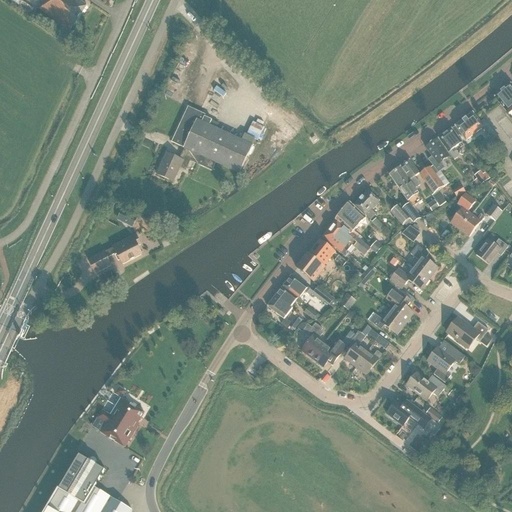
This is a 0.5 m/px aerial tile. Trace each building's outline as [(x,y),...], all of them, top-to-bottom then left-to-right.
[(19,5),(18,7),(17,9),(28,17),(34,9),(20,0),(11,0),(19,5)] [(48,0),(41,10),(70,30),(70,29),(71,29),(87,6),(78,0),(48,0)] [(511,85),(511,84),(494,97),(508,113),(511,109),(511,85)] [(239,174),(252,146),(209,126),(212,120),(195,113),(196,111),(188,107),(171,142),(208,159),(204,167),(212,170),(215,163),(239,174)] [(483,127),(473,113),(455,127),(466,141),(483,127)] [(481,123),(501,149),(504,147),(483,121),(481,123)] [(254,139),(258,131),(256,130),(257,126),(249,122),(243,134),(254,139)] [(459,145),(460,148),(463,146),(451,129),(438,139),(452,158),(454,158),(457,156),(457,154),(453,149),(459,145)] [(437,192),(444,187),(449,184),(436,166),(449,157),(437,140),(426,149),(432,157),(428,160),(433,166),(430,168),(430,167),(420,174),(433,194),(432,195),(440,207),(445,204),(437,192)] [(183,161),(180,160),(166,154),(157,175),(173,182),(180,168),(183,161)] [(409,180),(415,189),(421,185),(415,176),(419,173),(409,160),(400,167),(409,180)] [(486,168),(492,178),(500,173),(497,167),(493,170),(490,166),(486,168)] [(419,194),(415,189),(409,180),(400,167),(389,175),(413,207),(419,203),(419,202),(422,200),(418,194),(419,194)] [(483,174),(480,171),(474,176),(477,179),(474,181),(479,186),(490,178),(486,173),(483,174)] [(493,189),(496,184),(490,180),(487,185),(493,189)] [(453,191),(457,198),(465,193),(461,186),(453,191)] [(366,217),(367,217),(370,220),(376,214),(372,211),(380,202),(368,191),(354,206),(366,217)] [(462,209),(451,224),(460,231),(471,216),(467,213),(475,202),(467,196),(461,199),(457,205),(462,209)] [(432,212),(439,207),(434,200),(427,205),(432,212)] [(349,203),(335,220),(336,220),(352,233),(366,219),(349,203)] [(403,209),(413,223),(420,219),(420,218),(409,204),(403,209)] [(403,225),(409,219),(398,206),(391,212),(403,225)] [(502,212),(493,206),(485,215),(495,222),(502,212)] [(425,217),(431,224),(436,219),(431,213),(425,217)] [(469,238),(485,217),(481,214),(477,220),(471,216),(460,231),(469,238)] [(133,226),(137,219),(129,215),(125,222),(133,226)] [(376,219),(372,222),(381,231),(385,227),(376,219)] [(352,233),(336,220),(323,237),(340,251),(339,253),(344,257),(347,253),(343,249),(348,243),(354,248),(352,252),(360,258),(362,255),(364,256),(370,249),(352,233)] [(413,243),(420,234),(410,227),(402,234),(413,243)] [(122,265),(123,264),(142,255),(137,246),(133,238),(132,236),(113,247),(113,248),(104,253),(104,251),(88,260),(95,274),(111,266),(107,258),(116,253),(122,265)] [(133,238),(137,246),(141,244),(137,236),(133,238)] [(309,255),(308,254),(297,269),(313,282),(324,268),(323,267),(335,254),(320,241),(309,255)] [(376,241),(370,248),(376,253),(382,247),(376,241)] [(494,247),(488,242),(477,256),(487,264),(496,254),(500,257),(507,249),(498,242),(494,247)] [(438,269),(432,264),(425,259),(429,254),(417,246),(410,254),(419,261),(413,268),(430,280),(438,269)] [(382,254),(394,265),(401,258),(389,247),(382,254)] [(362,277),(356,284),(361,289),(364,285),(376,271),(371,267),(362,277)] [(402,290),(405,286),(408,281),(421,291),(430,280),(413,268),(407,276),(399,270),(393,277),(390,281),(402,290)] [(283,287),(299,299),(304,292),(306,294),(310,289),(292,275),(283,287)] [(297,298),(283,287),(275,296),(290,308),(291,308),(295,302),(300,306),(303,302),(297,298)] [(330,305),(333,308),(337,303),(334,300),(318,287),(313,293),(329,306),(330,305)] [(408,309),(413,302),(394,289),(393,291),(387,298),(396,304),(389,312),(405,325),(414,314),(408,309)] [(349,311),(356,301),(346,294),(339,303),(349,311)] [(292,309),(291,308),(290,308),(275,296),(267,307),(284,320),(292,309)] [(308,307),(304,313),(313,320),(317,314),(308,307)] [(375,314),(369,321),(381,330),(384,326),(397,335),(405,325),(389,312),(383,321),(375,314)] [(294,330),(302,320),(295,316),(288,326),(294,330)] [(476,339),(480,342),(488,330),(478,322),(472,330),(459,320),(448,335),(468,350),(476,339)] [(323,329),(315,324),(312,328),(306,323),(300,324),(297,329),(306,336),(311,339),(301,352),(312,360),(324,344),(316,338),(323,329)] [(358,332),(349,343),(354,347),(345,360),(355,368),(367,352),(359,346),(366,337),(363,335),(369,328),(364,324),(358,332)] [(390,345),(379,336),(375,342),(386,350),(390,345)] [(312,360),(323,368),(327,363),(332,366),(347,348),(336,339),(330,348),(324,344),(312,360)] [(451,376),(447,372),(455,362),(459,365),(465,357),(452,347),(446,355),(438,348),(427,362),(438,370),(434,375),(445,383),(451,376)] [(366,376),(378,360),(382,355),(377,352),(373,356),(367,352),(355,368),(366,376)] [(428,382),(418,374),(408,387),(425,401),(431,393),(438,398),(444,389),(450,394),(448,396),(455,402),(459,397),(452,391),(446,387),(432,376),(428,382)] [(115,394),(122,399),(126,392),(119,387),(115,394)] [(106,424),(100,433),(117,444),(117,443),(125,447),(140,424),(138,423),(144,413),(121,399),(111,416),(102,410),(97,418),(106,424)] [(387,415),(403,427),(411,416),(420,423),(426,415),(412,405),(408,410),(397,401),(387,415)] [(439,424),(443,419),(430,409),(426,414),(439,424)] [(96,466),(96,464),(89,460),(87,460),(79,455),(59,489),(58,488),(43,511),(130,511),(132,510),(94,488),(105,471),(96,466)]
